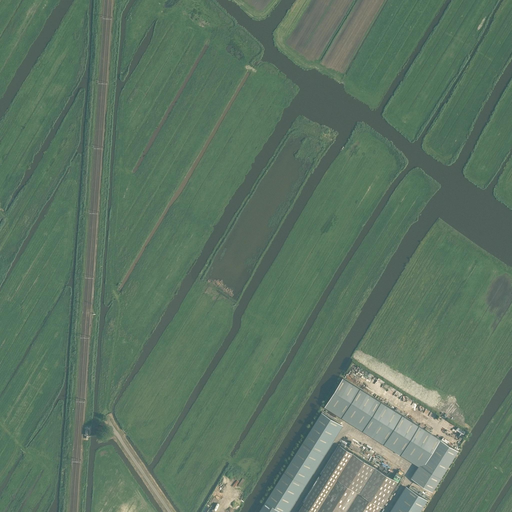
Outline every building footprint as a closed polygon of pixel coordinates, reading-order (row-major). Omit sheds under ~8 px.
[(343,378),(325,407),(401,455),(418,425),(343,378)] [(288,511),(343,425),(322,412),(266,501),(279,510),(283,511),(288,511)] [(456,435),(462,438),(467,430),(460,426),(456,435)] [(356,427),(352,434),(357,437),(361,430),(356,427)] [(422,468),(415,480),(433,492),(459,451),(440,439),(422,468)] [(379,511),(398,482),(341,446),(298,511),(379,511)] [(390,457),(397,462),(400,458),(393,452),(390,457)] [(410,488),(394,511),(420,511),(428,500),(410,488)] [(277,511),(279,510),(266,501),(258,511),(277,511)]
